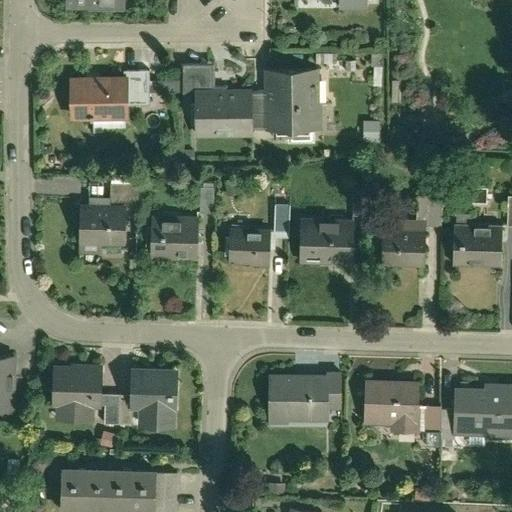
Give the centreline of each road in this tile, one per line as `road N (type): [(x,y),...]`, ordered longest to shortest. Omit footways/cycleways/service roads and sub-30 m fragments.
road 1 (residential): [(216,342),(72,336),(45,323),(24,293),(12,260),(21,38)]
road 2 (residential): [(511,351),(216,342)]
road 3 (residential): [(21,38),(216,41),(218,0)]
road 4 (residential): [(210,511),(216,342)]
